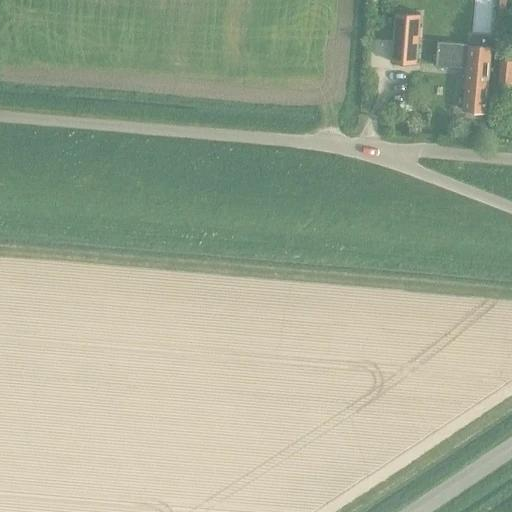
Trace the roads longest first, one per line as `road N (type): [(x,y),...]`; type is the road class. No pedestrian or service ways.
road 1 (unclassified): [(380,146),(0,112)]
road 2 (unclassified): [(511,206),(418,171),(380,146)]
road 3 (unclassified): [(511,157),(380,146)]
